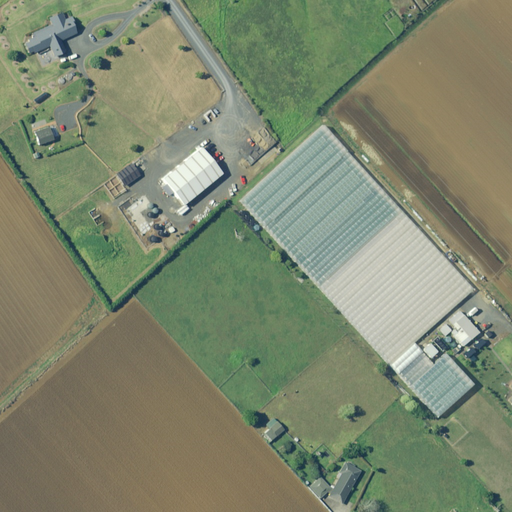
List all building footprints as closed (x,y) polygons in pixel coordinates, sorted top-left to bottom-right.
[(63,20),(60,12),(48,18),(51,25),(32,33),(34,38),(23,43),(28,55),(48,46),(53,57),(65,51),(60,40),(75,34),(70,22),(72,22),(70,17),(63,20)] [(327,122),(239,201),(436,419),(471,388),(445,359),(436,367),(418,348),(481,291),(327,122)] [(51,140),(47,127),(33,131),(38,145),(51,140)] [(221,173),(200,147),(161,179),(182,205),(221,173)] [(479,333),(460,312),(450,321),(459,331),(454,336),(463,346),(479,333)] [(436,351),(427,342),(422,347),(423,348),(422,350),(430,358),(436,351)] [(283,430),(273,418),(265,424),(269,429),(263,434),(269,441),(283,430)] [(359,472),(344,463),(339,473),(340,474),(327,497),(341,505),(359,472)] [(308,487),(319,498),(328,489),(329,489),(318,477),(308,487)]
